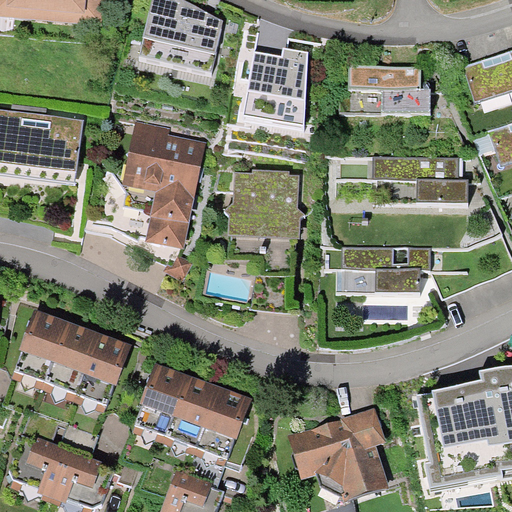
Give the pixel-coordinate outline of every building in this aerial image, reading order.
[(0,0),(0,19),(96,27),(97,0),(0,0)] [(224,25),(177,0),(154,0),(141,60),(213,75),(224,25)] [(511,90),(511,52),(463,67),(475,103),(511,90)] [(283,63),(255,59),(245,122),(305,131),(308,59),(284,54),(283,59),(283,63)] [(419,88),(419,63),(331,63),(331,88),(339,88),(339,112),(433,112),(433,88),(419,88)] [(0,173),(75,183),(84,118),(0,107),(0,173)] [(194,199),(206,144),(170,136),(170,128),(137,120),(124,186),(156,192),(194,199)] [(511,123),(490,131),(501,166),(511,162),(511,123)] [(462,184),(463,159),(334,157),(334,183),(371,184),(371,205),(468,207),(468,184),(462,184)] [(295,277),(300,178),(236,174),(232,259),(268,260),(267,275),(295,277)] [(156,192),(146,242),(184,249),(194,199),(156,192)] [(430,269),(430,247),(330,247),(330,268),(338,268),(338,292),(417,292),(417,269),(430,269)] [(58,317),(37,310),(13,379),(18,381),(13,393),(101,424),(129,343),(112,336),(88,328),(58,317)] [(511,364),(480,370),(483,384),(418,395),(428,455),(417,457),(423,495),(511,479),(511,364)] [(172,371),(153,365),(125,443),(220,477),(248,399),(231,393),(200,381),(172,371)] [(376,409),(287,437),(300,479),(316,474),(340,487),(345,500),(388,487),(376,447),(387,444),(376,409)] [(95,443),(97,436),(33,413),(11,470),(15,479),(24,483),(19,497),(57,511),(81,511),(84,505),(93,509),(104,506),(117,471),(95,463),(89,461),(95,443)] [(218,511),(227,490),(176,471),(161,511),(218,511)]
